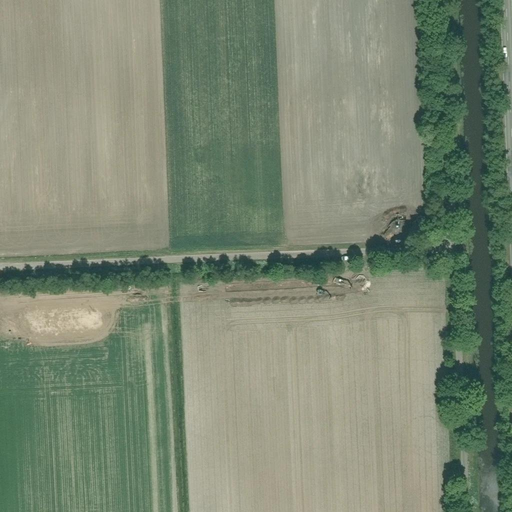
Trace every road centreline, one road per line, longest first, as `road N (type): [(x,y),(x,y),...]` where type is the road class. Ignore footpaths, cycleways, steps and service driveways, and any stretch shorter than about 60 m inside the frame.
road 1 (unclassified): [(0,269),(452,249)]
road 2 (unclassified): [(452,249),(466,511)]
road 3 (unclassified): [(441,0),(452,249)]
road 4 (tertiary): [(511,130),(506,0)]
